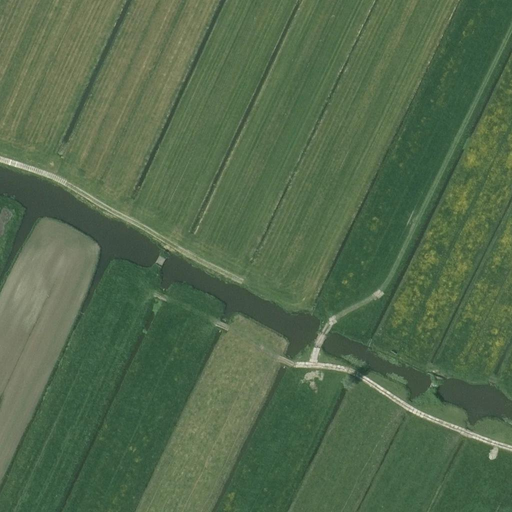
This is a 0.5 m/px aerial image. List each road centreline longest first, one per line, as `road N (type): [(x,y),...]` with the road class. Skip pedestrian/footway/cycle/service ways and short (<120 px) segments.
road 1 (track): [(246,283),(170,243),(147,290),(275,357),(314,366),(327,325),(383,289),(511,24)]
road 2 (track): [(170,243),(63,182),(0,158)]
